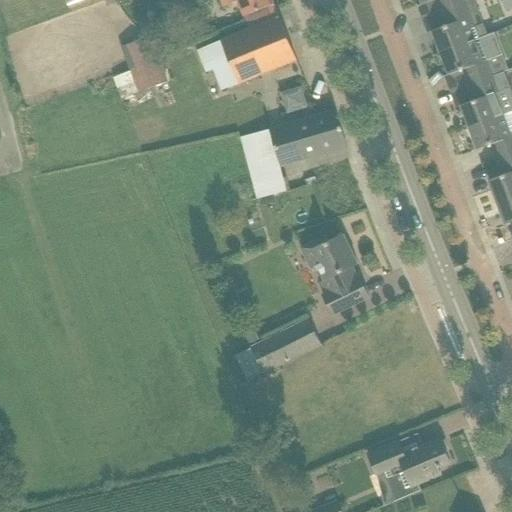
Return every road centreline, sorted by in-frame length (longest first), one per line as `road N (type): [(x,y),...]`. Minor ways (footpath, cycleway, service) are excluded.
road 1 (secondary): [(489,385),(339,0)]
road 2 (residential): [(511,360),(375,0)]
